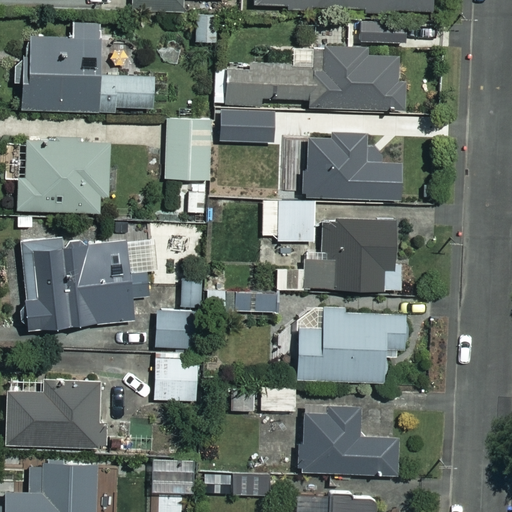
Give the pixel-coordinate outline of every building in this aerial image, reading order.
[(132,0),(133,10),(184,11),(183,0),(132,0)] [(254,0),(254,5),(432,9),(432,0),(254,0)] [(219,13),(198,12),(196,41),(217,42),(219,13)] [(101,23),(76,23),(76,36),(23,35),(22,109),(120,110),(120,106),(154,106),(154,77),(101,77),(101,23)] [(357,45),(294,44),(294,62),(213,61),(213,103),(398,106),(399,25),(358,24),(357,45)] [(211,119),(168,118),(166,177),(210,178),(211,119)] [(363,132),(335,131),(335,138),(306,137),(304,195),(401,199),(403,162),(362,160),(363,132)] [(110,143),(28,140),(28,151),(5,150),(4,179),(19,179),(18,207),(108,210),(110,143)] [(224,200),(263,201),(267,201),(267,146),(224,146),(224,200)] [(267,201),(263,201),(263,240),(314,240),(314,201),(267,201)] [(276,290),(399,290),(399,221),(321,221),(321,257),(299,257),(299,272),(216,272),(216,289),(276,290)] [(149,235),(22,243),(28,328),(133,321),(131,297),(153,296),(149,235)] [(203,279),(183,278),(182,304),(201,305),(203,279)] [(276,290),(216,289),(216,316),(276,316),(276,290)] [(181,311),(157,310),(155,343),(179,345),(181,311)] [(404,313),(323,311),(323,328),(300,328),(298,379),(386,381),(386,348),(404,348),(404,313)] [(199,353),(157,352),(155,398),(196,400),(199,353)] [(99,383),(46,382),(46,390),(7,389),(6,444),(106,446),(107,423),(99,422),(99,383)] [(297,386),(232,387),(232,410),(297,409),(297,386)] [(361,434),(362,405),(304,403),(303,471),(397,473),(397,434),(361,434)] [(97,511),(97,462),(31,463),(31,492),(7,492),(7,504),(0,504),(0,511),(97,511)] [(268,471),(227,469),(225,493),(266,495),(268,471)] [(375,511),(376,498),(285,496),(284,511),(375,511)]
